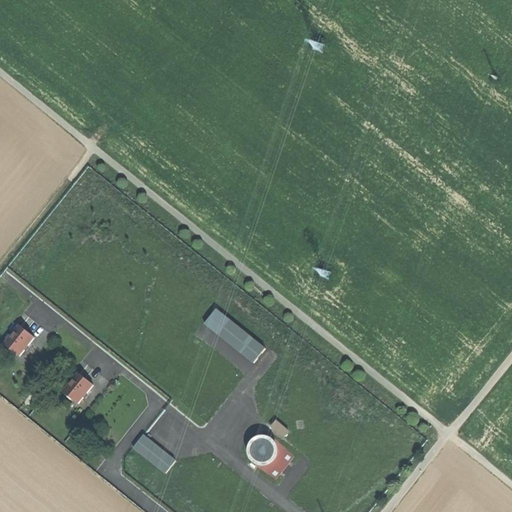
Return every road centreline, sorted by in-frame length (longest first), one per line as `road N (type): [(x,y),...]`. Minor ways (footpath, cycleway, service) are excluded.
road 1 (track): [(296,511),(220,447),(215,429),(258,372)]
road 2 (track): [(0,258),(91,146)]
